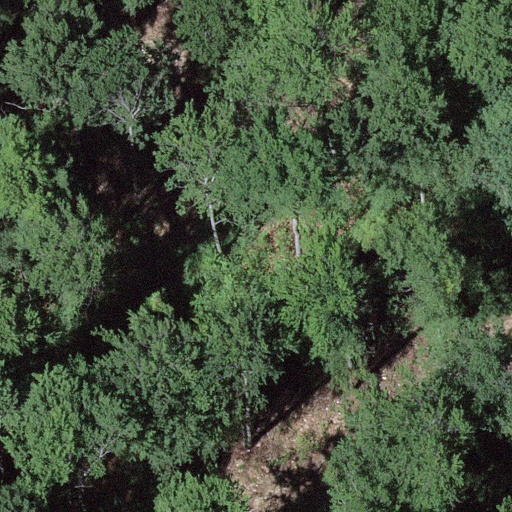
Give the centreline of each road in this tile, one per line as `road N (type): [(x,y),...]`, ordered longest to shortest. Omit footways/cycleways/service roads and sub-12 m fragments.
road 1 (track): [(511,50),(0,86)]
road 2 (track): [(511,334),(267,511)]
